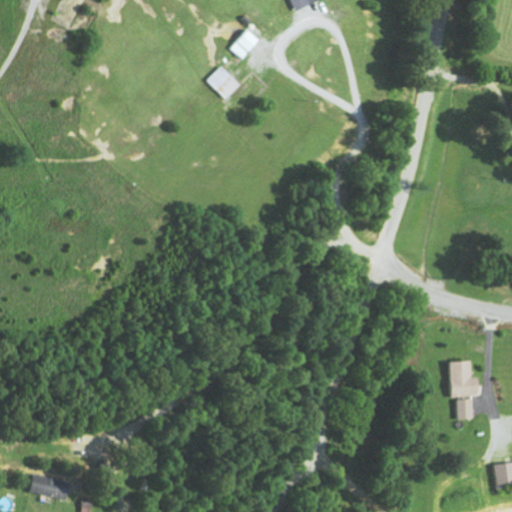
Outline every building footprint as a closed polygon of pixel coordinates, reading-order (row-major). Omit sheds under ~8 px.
[(289,0),(294,10),(317,0),(289,0)] [(241,59),(257,39),(245,29),(229,48),(241,59)] [(238,85),(220,66),(205,80),(223,99),(238,85)] [(447,362),(449,398),(454,398),(456,419),(472,418),(470,394),(477,393),(476,377),(470,377),(468,360),(447,362)] [(495,487),(511,484),(511,462),(492,465),(495,487)] [(64,500),(69,483),(33,474),(28,492),(64,500)]
